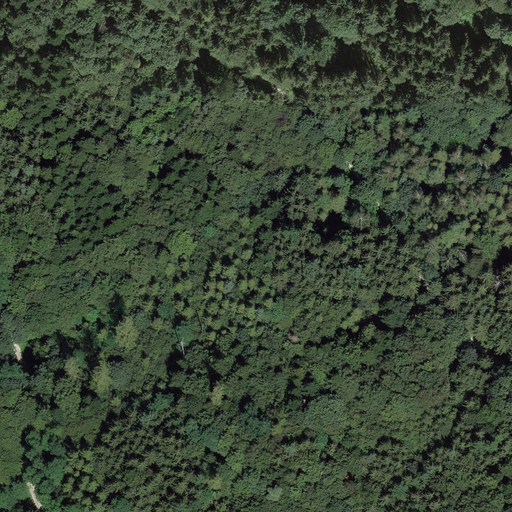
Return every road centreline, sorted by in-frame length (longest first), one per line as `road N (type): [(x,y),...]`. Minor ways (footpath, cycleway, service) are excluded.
road 1 (track): [(511,374),(433,300),(318,125),(141,0)]
road 2 (track): [(0,324),(27,371),(23,464),(40,511)]
